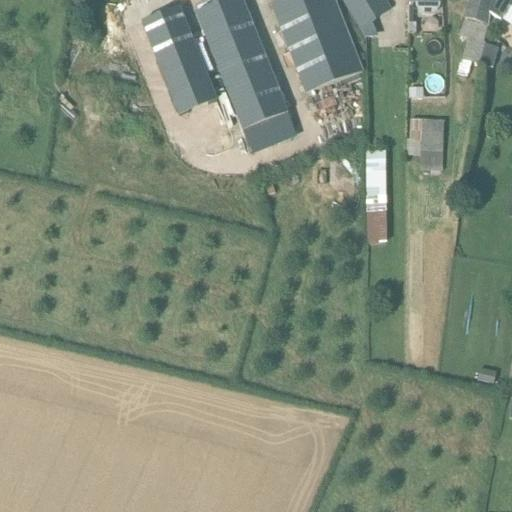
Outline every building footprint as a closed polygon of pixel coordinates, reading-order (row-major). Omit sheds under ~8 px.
[(306,97),(364,74),(334,0),(285,0),(286,0),(271,7),(306,97)] [(342,0),(361,29),(366,39),(378,38),(373,26),(383,19),(381,16),(390,10),(384,0),(342,0)] [(407,0),(408,4),(416,4),(416,10),(419,15),(425,17),(430,17),(436,15),(439,10),(440,4),(439,0),(407,0)] [(486,23),(490,0),(472,0),(460,38),(467,40),(462,62),(471,64),(479,66),(480,56),(483,46),(486,23)] [(511,0),(490,0),(486,23),(498,30),(501,23),(498,22),(508,5),(511,7),(511,0)] [(251,19),(244,2),(197,20),(242,134),(243,133),(259,127),(290,115),(257,35),(251,19)] [(177,11),(140,25),(177,118),(214,103),(177,11)] [(480,56),(479,66),(493,69),(498,50),(483,46),(480,56)] [(471,64),(462,62),(458,76),(468,78),(471,64)] [(409,90),(409,101),(423,101),(423,90),(409,90)] [(421,158),(421,154),(443,154),(444,123),(410,123),(408,158),(421,158)] [(389,155),(369,155),(371,246),(392,246),(389,155)] [(494,387),(497,372),(481,369),(477,383),(494,387)]
